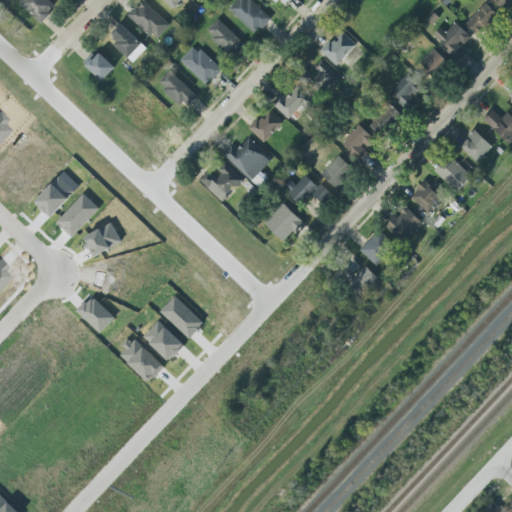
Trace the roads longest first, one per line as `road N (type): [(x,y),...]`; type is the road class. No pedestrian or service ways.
road 1 (residential): [(75,511),(511,51)]
road 2 (residential): [(0,48),(270,305)]
road 3 (residential): [(331,0),(151,192)]
road 4 (residential): [(0,333),(55,275),(0,218)]
